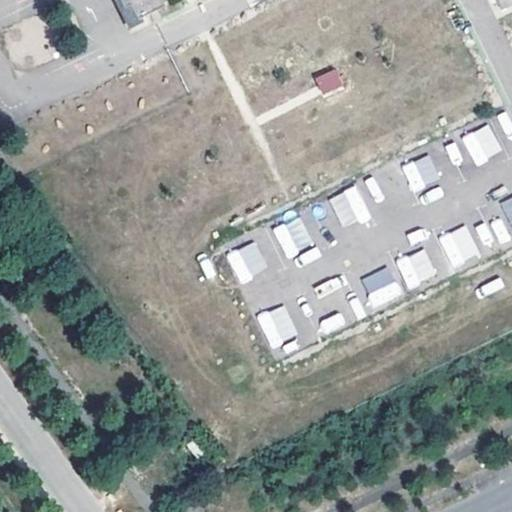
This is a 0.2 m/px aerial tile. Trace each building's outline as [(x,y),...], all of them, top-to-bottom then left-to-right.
[(136,20),(163,7),(159,0),(118,0),(123,9),(129,6),(136,20)] [(511,0),(494,0),(500,12),(511,6),(511,0)] [(321,95),(343,87),(336,68),(314,76),(321,95)] [(475,165),(502,152),(488,123),(461,136),(475,165)] [(428,153),(401,165),(412,191),(439,179),(428,153)] [(329,199),(344,229),(371,216),(355,185),(329,199)] [(511,195),(498,202),(511,232),(511,195)] [(299,216),(273,229),(288,257),(313,244),(299,216)] [(504,219),(476,224),(481,252),(509,246),(504,219)] [(440,234),(450,268),(478,260),(468,226),(440,234)] [(254,240),(225,254),(239,283),(268,269),(254,240)] [(424,247),(395,260),(407,288),(436,275),(424,247)] [(387,267),(363,279),(375,304),(399,293),(387,267)] [(338,276),(315,286),(319,297),(343,287),(338,276)] [(257,315),(271,347),(298,335),(285,303),(257,315)] [(320,320),(326,334),(347,325),(341,311),(320,320)] [(207,456),(196,441),(187,447),(198,462),(207,456)]
